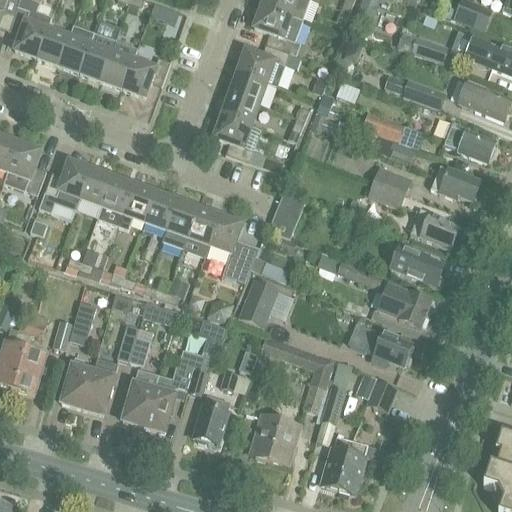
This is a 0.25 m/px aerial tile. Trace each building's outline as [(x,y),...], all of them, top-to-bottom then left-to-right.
[(12,0),(0,0),(0,32),(9,35),(17,11),(21,1),(12,0)] [(129,8),(132,0),(118,0),(117,4),(129,8)] [(144,4),(132,0),(129,8),(141,13),(144,4)] [(265,0),(261,10),(291,21),(298,0),(265,0)] [(345,0),(340,14),(348,18),(355,0),(345,0)] [(367,0),(364,0),(356,23),(368,28),(372,18),(374,19),(378,9),(375,8),(377,4),(367,0)] [(502,15),(506,18),(511,19),(511,0),(504,0),(504,1),(507,3),(502,15)] [(453,22),(470,29),(478,9),(461,1),(453,22)] [(301,25),(291,21),(261,10),(253,32),(269,38),(265,49),(289,58),(301,25)] [(17,11),(9,35),(20,39),(14,55),(36,63),(47,33),(26,26),(30,16),(17,11)] [(348,18),(340,14),(335,26),(344,30),(348,18)] [(68,41),(58,70),(79,78),(90,49),(94,37),(73,29),(68,41)] [(36,63),(58,70),(68,41),(47,33),(36,63)] [(394,52),(446,71),(453,54),(414,40),(413,43),(399,38),(394,52)] [(465,63),(482,70),(491,73),(491,74),(511,81),(511,57),(499,52),(473,42),(465,63)] [(101,86),(123,94),(133,65),(138,53),(116,45),(112,57),(101,86)] [(79,78),(101,86),(112,57),(90,49),(79,78)] [(299,62),(289,58),(265,49),(261,61),(245,55),(237,77),(267,87),(274,67),(295,75),(299,62)] [(154,72),(133,65),(123,94),(145,102),(150,87),(161,91),(170,67),(158,62),(154,72)] [(229,98),(259,109),(267,87),(237,77),(229,98)] [(326,86),(318,83),(314,95),(321,98),(326,86)] [(446,99),(408,85),(402,103),(439,116),(446,99)] [(474,115),(502,127),(511,105),(483,94),(484,91),(474,87),(464,110),(474,115)] [(251,131),(259,109),(229,98),(222,120),(251,131)] [(335,101),(323,98),(315,119),(327,123),(327,122),(335,101)] [(301,111),(291,135),(300,138),(309,114),(301,111)] [(330,124),(327,122),(327,123),(315,119),(310,132),(320,136),(321,133),(326,135),(330,124)] [(424,140),(368,119),(362,136),(376,141),(415,154),(418,155),(424,140)] [(258,133),(251,131),(222,120),(214,142),(229,148),(225,159),(249,168),(254,156),(251,155),(258,133)] [(486,169),(495,147),(466,135),(467,133),(456,128),(446,153),(457,157),(456,157),(486,169)] [(0,141),(0,174),(8,177),(19,148),(0,141)] [(415,154),(376,141),(372,152),(409,168),(415,154)] [(19,148),(8,177),(4,188),(37,200),(46,175),(35,171),(40,156),(19,148)] [(54,210),(75,217),(90,174),(69,166),(63,181),(52,177),(38,216),(50,220),(54,210)] [(471,207),(479,186),(448,173),(447,174),(439,170),(429,193),(438,197),(437,198),(454,204),(455,201),(471,207)] [(374,187),(404,199),(410,184),(380,172),(374,187)] [(96,225),(112,182),(90,174),(75,217),(96,225)] [(134,190),(112,182),(96,225),(118,233),(134,190)] [(374,187),(368,202),(398,214),(404,199),(374,187)] [(144,227),(155,198),(134,190),(118,233),(127,236),(132,222),(144,227)] [(283,196),(268,234),(290,242),(305,205),(283,196)] [(177,205),(155,198),(144,227),(166,235),(177,205)] [(166,235),(162,246),(183,254),(187,243),(188,243),(198,213),(177,205),(166,235)] [(220,221),(198,213),(188,243),(209,251),(220,221)] [(419,213),(415,225),(410,238),(420,242),(449,254),(458,232),(442,225),(443,222),(430,216),(430,217),(419,213)] [(242,229),(220,221),(209,251),(230,258),(222,279),(234,284),(247,249),(236,244),(242,229)] [(35,224),(30,237),(42,241),(46,229),(35,224)] [(10,240),(4,254),(19,260),(24,245),(10,240)] [(274,249),(292,257),(296,248),(278,240),(274,249)] [(415,255),(405,251),(395,247),(385,273),(434,292),(443,269),(427,262),(428,259),(415,254),(415,255)] [(266,265),(255,260),(250,274),(285,288),(290,275),(266,266),(266,265)] [(78,275),(81,266),(69,262),(66,271),(78,275)] [(93,271),(81,266),(78,275),(90,279),(93,271)] [(337,279),(378,295),(381,288),(383,282),(342,266),(337,279)] [(121,291),(124,282),(112,278),(109,286),(121,291)] [(136,286),(124,282),(121,291),(133,295),(136,286)] [(254,283),(238,322),(264,332),(280,294),(254,283)] [(376,315),(398,323),(420,332),(430,306),(408,297),(408,298),(386,290),(376,315)] [(152,302),(164,306),(167,298),(155,293),(152,302)] [(164,306),(176,311),(179,302),(167,298),(164,306)] [(19,307),(7,302),(0,317),(0,333),(6,337),(19,307)] [(74,331),(70,346),(84,350),(95,312),(80,307),(73,331),(74,331)] [(30,338),(33,327),(22,324),(19,335),(30,338)] [(224,331),(203,324),(198,340),(207,343),(202,357),(215,361),(224,331)] [(33,327),(30,338),(42,342),(45,331),(33,327)] [(66,358),(70,346),(68,346),(73,331),(60,327),(52,353),(66,358)] [(129,367),(136,341),(138,333),(126,330),(116,364),(129,367)] [(373,335),(364,356),(374,360),(373,361),(374,361),(372,367),(385,372),(387,366),(402,372),(412,349),(399,344),(400,341),(384,335),(382,339),(373,335)] [(136,341),(129,367),(143,371),(150,346),(136,341)] [(260,356),(313,376),(302,413),(317,417),(332,366),(266,342),(260,356)] [(0,390),(14,394),(27,350),(15,347),(14,351),(5,349),(0,366),(0,390)] [(27,350),(14,394),(33,400),(45,361),(37,358),(38,353),(27,350)] [(61,408),(82,414),(93,376),(82,372),(84,365),(74,362),(72,370),(71,369),(61,408)] [(336,367),(328,392),(342,397),(351,371),(336,367)] [(104,379),(93,376),(82,414),(103,420),(114,382),(113,382),(116,374),(106,371),(104,379)] [(143,432),(154,393),(158,381),(137,375),(134,387),(133,387),(122,426),(143,432)] [(207,380),(194,376),(188,395),(201,399),(207,380)] [(239,382),(226,378),(220,395),(234,398),(239,382)] [(377,383),(365,378),(356,398),(368,403),(377,383)] [(179,386),(158,381),(154,393),(143,432),(164,438),(176,399),(175,399),(179,386)] [(377,386),(367,409),(387,417),(397,394),(377,386)] [(207,401),(204,411),(203,410),(194,443),(197,444),(198,447),(205,449),(207,447),(218,450),(227,418),(227,417),(230,408),(207,401)] [(249,458),(281,467),(286,453),(291,454),(299,429),(261,418),(249,458)] [(511,511),(511,439),(501,436),(495,455),(500,456),(495,472),(490,470),(483,491),(497,496),(502,506),(500,511),(511,511)] [(338,496),(352,447),(336,442),(333,455),(332,454),(321,491),(338,496)] [(352,447),(338,496),(354,501),(365,464),(364,464),(368,451),(352,447)]
